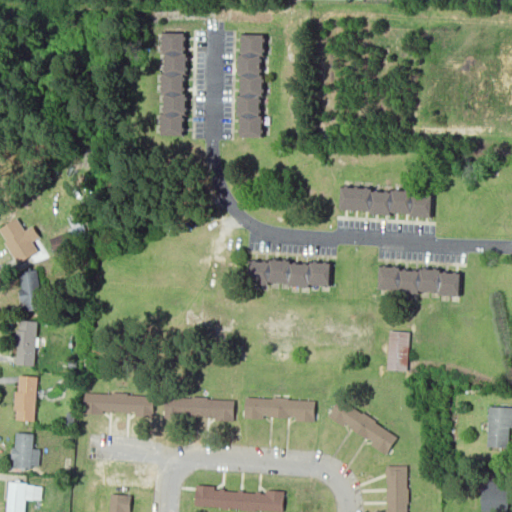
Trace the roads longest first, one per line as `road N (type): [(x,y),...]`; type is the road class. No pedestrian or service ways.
road 1 (residential): [(511,242),(255,226),(224,190),(215,160),(214,27)]
road 2 (residential): [(348,511),(348,494),(324,469),(200,457),(171,478),(162,511)]
